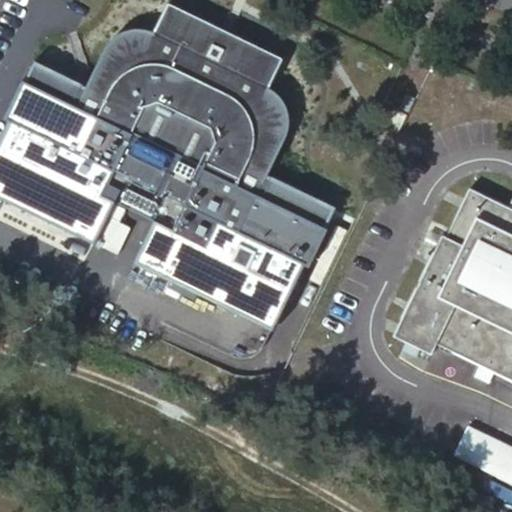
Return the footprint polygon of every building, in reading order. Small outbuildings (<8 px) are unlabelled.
[(282,93),(276,87),(270,84),(285,53),(174,0),(172,0),(159,29),(150,27),(137,27),(133,28),(127,31),(122,33),(119,36),(115,39),(112,43),(106,54),(62,146),(239,231),(288,129),(290,123),(290,118),(290,114),(290,109),(289,105),(285,97),(282,93)] [(414,98),(407,94),(400,108),(407,112),(414,98)] [(397,110),(387,129),(397,134),(406,114),(397,110)] [(511,197),(510,201),(471,182),(468,189),(448,231),(444,229),(396,330),(434,349),(439,338),(483,359),(477,371),(491,377),(497,366),(511,373),(511,197)] [(67,216),(90,228),(100,209),(76,197),(67,216)] [(453,455),(511,483),(511,448),(466,427),(453,455)]
